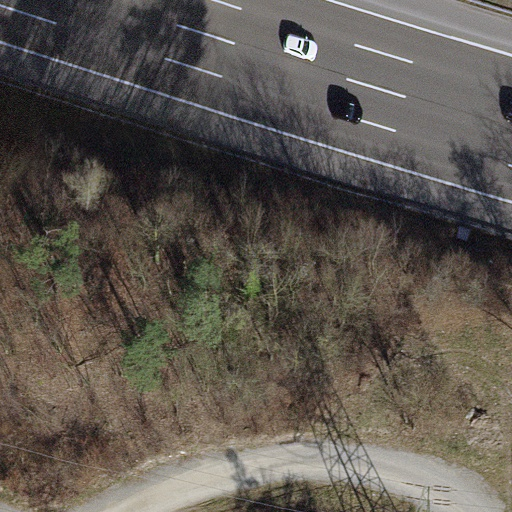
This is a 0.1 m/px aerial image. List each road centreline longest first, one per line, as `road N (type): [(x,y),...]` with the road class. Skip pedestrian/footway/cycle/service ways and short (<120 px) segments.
road 1 (motorway): [(100,0),(511,128)]
road 2 (track): [(133,511),(234,472),(331,459),(457,491),(477,511)]
